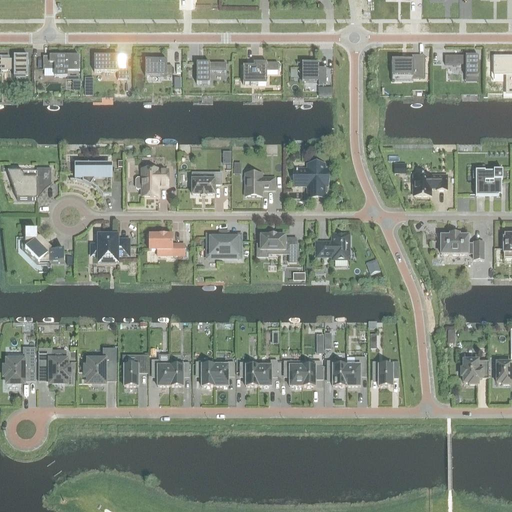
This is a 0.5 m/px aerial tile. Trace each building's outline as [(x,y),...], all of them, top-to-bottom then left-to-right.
[(1,71),(13,71),(13,79),(16,79),(26,79),(28,79),(28,68),(29,68),(29,63),(28,63),(28,57),(24,57),(13,57),(13,60),(1,60),(1,57),(0,57),(0,75),(1,76),(1,71)] [(127,57),(94,57),(94,73),(117,73),(117,81),(127,81),(127,57)] [(465,78),(478,78),(478,57),(445,57),(445,66),(465,66),(465,78)] [(511,57),(488,58),(488,71),(502,71),(502,92),(511,92),(511,57)] [(54,79),(67,79),(67,74),(79,74),(79,58),(43,58),(43,72),(54,72),(54,79)] [(413,62),(391,62),(391,84),(403,84),(403,78),(413,78),(413,80),(425,80),(425,58),(413,58),(413,62)] [(145,61),(145,77),(172,77),(172,67),(167,67),(167,61),(145,61)] [(196,64),(196,85),(209,85),(209,73),(226,73),(226,64),(196,64)] [(278,64),(253,64),(253,67),(243,67),(243,86),(266,86),(266,73),(278,73),(278,64)] [(302,64),(302,65),(302,83),(318,83),(318,86),(326,86),(326,71),(319,71),(319,64),(302,64)] [(72,92),(80,92),(80,81),(72,81),(72,92)] [(177,164),(177,149),(168,149),(168,164),(177,164)] [(88,186),(90,187),(92,185),(94,187),(95,187),(96,188),(98,190),(100,192),(100,193),(102,195),(103,196),(111,196),(111,177),(111,169),(95,169),(95,166),(90,166),(90,165),(87,165),(87,166),(75,166),(75,181),(72,181),(70,181),(73,181),(76,182),(79,182),(81,183),(83,184),(86,185),(88,186)] [(307,166),(307,171),(295,171),(295,188),(307,188),(307,198),(324,198),(324,188),(327,188),(327,171),(324,171),(324,166),(307,166)] [(475,172),(475,198),(498,198),(498,197),(500,197),(500,198),(501,198),(501,169),(500,169),(500,172),(475,172)] [(51,187),(53,186),(52,185),(51,186),(51,170),(36,170),(36,173),(7,173),(17,201),(37,201),(36,202),(37,202),(38,200),(39,198),(40,197),(42,195),(42,194),(44,192),(46,191),(48,189),(49,188),(51,187)] [(142,171),(142,179),(137,179),(136,181),(136,189),(137,191),(142,191),(142,198),(158,198),(158,189),(168,189),(168,173),(158,172),(158,171),(142,171)] [(214,196),(214,187),(221,187),(221,175),(208,175),(208,181),(192,181),(192,196),(200,196),(200,198),(206,198),(206,196),(214,196)] [(262,198),(262,192),(275,192),(275,180),(262,180),(262,176),(245,176),(245,198),(262,198)] [(414,191),(414,198),(430,198),(430,189),(437,189),(437,192),(446,192),(446,178),(430,178),(430,177),(414,177),(414,183),(413,183),(413,191),(414,191)] [(37,231),(25,231),(25,240),(28,240),(28,248),(25,251),(39,264),(41,262),(49,262),(49,264),(64,264),(64,252),(52,252),(51,251),(51,250),(39,238),(39,239),(37,237),(37,231)] [(240,237),(227,237),(227,234),(220,234),(220,237),(207,237),(207,259),(240,259),(240,237)] [(149,237),(149,252),(157,252),(157,257),(166,257),(166,252),(175,252),(175,257),(184,257),(184,246),(172,246),(172,240),(172,237),(166,237),(166,236),(159,236),(159,237),(149,237)] [(441,238),(441,256),(467,256),(467,255),(473,255),(473,261),(483,261),(483,245),(473,245),(473,246),(467,246),(467,238),(458,238),(458,236),(450,236),(450,238),(441,238)] [(503,240),(503,260),(511,259),(511,236),(505,237),(505,240),(503,240)] [(260,238),(260,252),(289,252),(289,265),(296,265),(296,250),(289,250),(289,245),(285,245),(285,240),(285,238),(276,238),(276,237),(270,237),(270,238),(260,238)] [(347,268),(347,261),(348,261),(348,254),(350,254),(350,245),(348,245),(348,237),(332,237),(332,242),(334,244),(331,246),(330,245),(316,245),(316,259),(332,259),(332,261),(335,261),(335,268),(347,268)] [(99,238),(99,247),(92,247),(92,257),(99,257),(99,264),(116,264),(116,257),(128,257),(128,242),(116,242),(116,238),(99,238)] [(377,261),(367,264),(371,276),(381,273),(377,261)] [(34,350),(23,350),(23,362),(8,362),(8,370),(5,370),(5,377),(8,377),(8,384),(7,384),(7,385),(24,385),(24,383),(34,383),(34,350)] [(39,363),(39,383),(50,383),(50,385),(67,385),(67,384),(66,384),(66,377),(69,377),(69,370),(66,370),(66,353),(52,353),(52,350),(39,350),(39,363)] [(86,370),(86,377),(89,377),(89,384),(88,384),(88,385),(105,385),(105,383),(116,383),(116,363),(116,350),(103,350),(103,362),(89,362),(89,370),(86,370)] [(124,367),(124,388),(138,388),(138,376),(138,374),(146,374),(146,359),(138,359),(138,365),(124,365),(124,367)] [(346,362),(346,388),(360,388),(360,376),(366,376),(366,359),(355,359),(355,365),(347,365),(347,362),(346,362)] [(151,362),(151,377),(157,377),(157,388),(170,388),(170,364),(158,364),(158,362),(151,362)] [(258,364),(258,388),(271,388),(271,377),(277,377),(277,362),(270,362),(270,364),(258,364)] [(333,388),(346,388),(346,362),(333,362),(333,363),(327,363),(327,376),(333,376),(333,388)] [(477,362),(463,362),(463,371),(461,371),(461,378),(463,378),(463,385),(468,385),(468,386),(478,386),(477,381),(488,381),(488,363),(477,363),(477,362)] [(289,363),(283,363),(283,377),(289,377),(289,388),(302,388),(302,363),(289,363)] [(321,363),(302,363),(302,388),(315,388),(315,368),(321,368),(321,363)] [(170,388),(183,388),(183,377),(189,377),(189,365),(183,365),(183,364),(170,364),(170,388)] [(202,367),(202,364),(195,364),(195,376),(201,376),(201,379),(201,388),(215,388),(215,367),(214,367),(202,367)] [(214,365),(214,367),(215,367),(215,388),(228,388),(228,379),(228,376),(234,376),(234,364),(228,364),(228,365),(214,365)] [(245,377),(245,388),(258,388),(258,364),(245,364),(239,364),(239,377),(245,377)] [(378,388),(392,388),(392,367),(379,367),(379,364),(372,364),(372,376),(378,376),(378,388)] [(511,365),(496,365),(496,371),(494,371),(494,379),(496,379),(496,385),(501,385),(501,386),(511,386),(511,381),(511,380),(511,365)]
